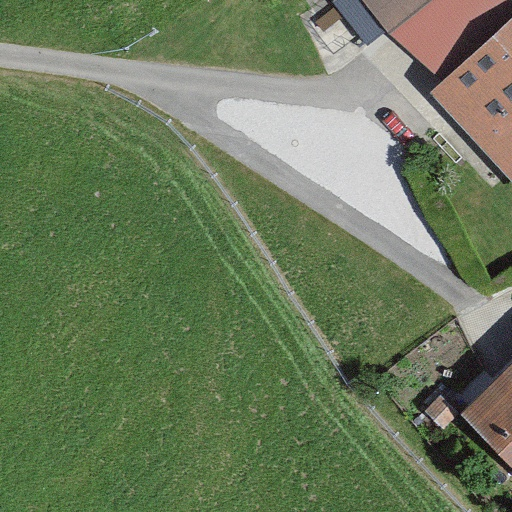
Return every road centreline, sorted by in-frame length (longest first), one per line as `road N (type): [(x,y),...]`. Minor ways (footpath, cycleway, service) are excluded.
road 1 (residential): [(185,87),(438,272)]
road 2 (residential): [(185,87),(389,103)]
road 3 (residential): [(0,64),(185,87)]
